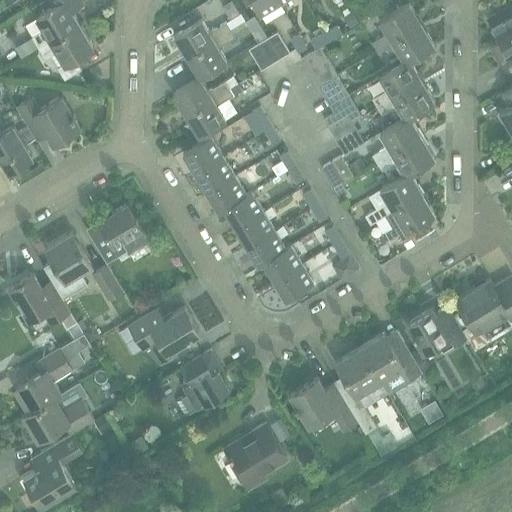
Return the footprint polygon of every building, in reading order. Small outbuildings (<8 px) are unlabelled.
[(50,0),(54,6),(37,16),(37,18),(27,24),(34,35),(32,36),(39,47),(80,22),(72,10),(79,5),(76,0),(50,0)] [(280,2),(278,0),(251,0),(260,14),(280,2)] [(373,42),(378,50),(422,23),(409,2),(381,19),(389,32),(373,42)] [(511,7),(489,21),(500,39),(495,42),(500,51),(495,54),(511,80),(511,79),(511,7)] [(355,13),(338,23),(324,31),(329,39),(360,21),(355,13)] [(188,56),(231,29),(227,22),(215,29),(213,28),(209,30),(202,18),(175,35),(188,56)] [(94,46),(80,22),(39,47),(46,58),(51,55),(65,79),(82,68),(76,57),(94,46)] [(435,44),(422,23),(378,50),(383,57),(398,47),(406,61),(410,59),(435,44)] [(236,37),(231,29),(188,56),(201,77),(227,61),(219,47),(236,37)] [(278,31),(268,36),(281,57),(291,52),(278,31)] [(320,45),(329,39),(324,31),(310,40),(315,49),(320,45)] [(307,47),(299,33),(291,38),(299,51),(307,47)] [(281,57),(268,36),(259,42),(271,63),(281,57)] [(271,63),(259,42),(249,48),(262,69),(271,63)] [(307,67),(326,56),(320,45),(315,49),(301,58),(307,67)] [(313,77),(332,65),(326,56),(307,67),(313,77)] [(422,80),(410,59),(406,61),(381,76),(388,88),(373,98),(378,106),(422,80)] [(319,87),(338,75),(332,65),(313,77),(319,87)] [(187,114),(239,83),(234,75),(209,90),(201,77),(174,93),(187,114)] [(349,93),(344,85),(338,75),(319,87),(330,105),(339,100),(349,93)] [(435,100),(422,80),(378,106),(383,114),(398,105),(405,116),(409,114),(410,115),(435,100)] [(219,105),(234,96),(234,95),(243,90),(239,83),(187,114),(199,135),(227,118),(219,105)] [(511,85),(498,94),(505,106),(500,109),(511,128),(511,85)] [(29,125),(36,138),(37,139),(47,133),(53,143),(81,127),(62,96),(40,109),(33,98),(18,107),(29,125)] [(349,117),(343,107),(339,100),(330,105),(334,112),(324,118),(330,128),(349,117)] [(273,125),(261,105),(244,115),(250,126),(259,120),(265,129),(273,125)] [(422,135),(410,115),(409,114),(405,116),(381,131),(389,145),(373,155),(377,162),(422,135)] [(336,138),(355,127),(349,117),(330,128),(336,138)] [(33,156),(26,144),(36,138),(29,125),(18,131),(14,125),(2,133),(0,129),(0,155),(9,170),(33,156)] [(281,139),(273,125),(265,129),(274,144),(281,139)] [(345,153),(363,142),(360,136),(355,127),(336,138),(345,153)] [(196,172),(223,155),(211,135),(184,151),(196,172)] [(435,156),(422,135),(377,162),(382,170),(398,160),(406,172),(410,170),(410,171),(435,156)] [(296,164),(288,150),(281,154),(289,168),(296,164)] [(245,152),(244,164),(259,166),(261,154),(245,152)] [(208,191),(235,174),(223,155),(196,172),(208,191)] [(354,174),(348,164),(342,155),(322,167),(333,186),(354,174)] [(305,178),(296,164),(289,168),(298,182),(305,178)] [(422,191),(410,171),(410,170),(406,172),(382,187),(390,200),(366,215),(371,223),(385,215),(423,192),(422,191)] [(224,207),(247,193),(235,174),(208,191),(220,211),(225,208),(224,207)] [(320,202),(311,188),(304,192),(312,207),(320,202)] [(236,227),(264,210),(252,190),(247,193),(224,207),(225,208),(236,227)] [(423,192),(385,215),(392,227),(385,231),(390,240),(400,234),(404,242),(411,237),(407,230),(435,213),(423,192)] [(328,216),(320,202),(312,207),(321,221),(328,216)] [(128,203),(100,219),(106,230),(93,238),(107,262),(126,250),(128,254),(149,241),(141,227),(142,227),(128,203)] [(248,246),(275,229),(264,210),(236,227),(248,246)] [(342,239),(333,225),(326,229),(335,244),(342,239)] [(286,247),(286,246),(275,229),(248,246),(259,264),(264,261),(264,260),(286,247)] [(47,247),(53,258),(67,280),(67,279),(71,285),(73,287),(77,287),(84,283),(85,280),(84,277),(81,271),(92,264),(73,232),(47,247)] [(350,253),(342,239),(335,244),(343,257),(350,253)] [(304,247),(308,259),(325,253),(321,241),(304,247)] [(275,280),(303,262),(291,243),(286,246),(286,247),(264,260),(264,261),(275,280)] [(314,282),(303,262),(275,280),(287,298),(314,282)] [(109,298),(123,289),(124,289),(108,264),(93,273),(109,298)] [(71,311),(58,289),(47,295),(34,272),(10,286),(29,319),(43,311),(50,323),(71,311)] [(457,298),(473,323),(477,330),(510,311),(511,314),(511,276),(511,275),(494,286),(490,278),(457,298)] [(200,331),(185,305),(165,317),(158,307),(120,329),(134,351),(160,336),(169,350),(200,331)] [(467,336),(448,305),(436,313),(433,308),(408,323),(424,351),(438,342),(443,351),(467,336)] [(78,322),(69,327),(75,337),(84,332),(78,322)] [(385,332),(361,347),(381,379),(389,393),(412,379),(412,378),(422,372),(405,343),(395,349),(385,332)] [(43,370),(16,386),(30,410),(56,395),(61,391),(54,379),(73,367),(67,357),(79,350),(90,344),(84,333),(61,347),(60,346),(37,360),(43,370)] [(381,379),(361,347),(337,361),(357,394),(381,379)] [(208,351),(181,367),(187,378),(185,378),(193,390),(182,397),(183,398),(176,402),(183,415),(198,406),(199,407),(230,388),(208,351)] [(348,403),(335,381),(324,387),(318,377),(291,393),(310,424),(332,411),(343,430),(359,421),(348,403)] [(73,432),(95,419),(82,395),(63,406),(56,395),(30,410),(24,414),(39,438),(66,421),(73,432)] [(377,426),(365,406),(360,397),(348,403),(359,421),(366,432),(377,426)] [(246,482),(288,457),(267,422),(225,447),(246,482)] [(83,450),(73,432),(42,450),(48,461),(21,477),(30,493),(33,491),(43,506),(77,485),(64,462),(83,450)] [(150,456),(139,461),(145,472),(156,466),(150,456)]
